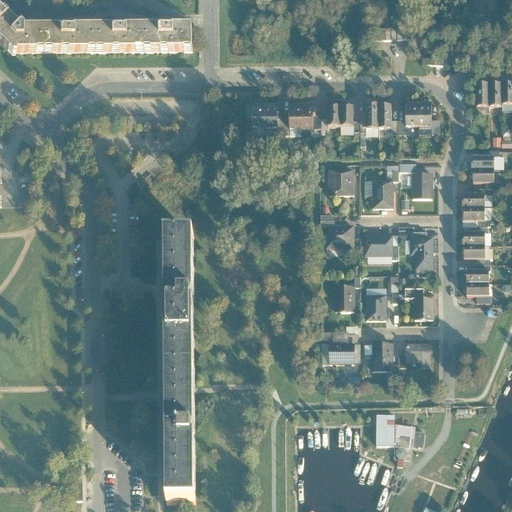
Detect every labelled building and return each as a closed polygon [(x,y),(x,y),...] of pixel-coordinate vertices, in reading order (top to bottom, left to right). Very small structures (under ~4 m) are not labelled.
[(500,30),(501,0),(488,0),(487,13),(473,13),(472,28),(500,30)] [(0,44),(11,56),(21,32),(0,11),(0,44)] [(11,56),(52,56),(52,31),(21,32),(11,56)] [(52,56),(93,56),(93,32),(52,31),(52,56)] [(403,31),(373,31),(374,43),(404,43),(403,31)] [(142,55),(142,32),(93,32),(93,56),(142,55)] [(142,32),(142,55),(191,55),(191,32),(142,32)] [(392,60),(374,59),(374,72),(392,72),(392,60)] [(490,111),(490,87),(477,88),(478,111),(490,111)] [(505,88),(490,87),(490,111),(505,111),(505,109),(505,88)] [(290,113),(291,134),(303,133),(303,108),(290,108),(290,113)] [(303,108),(303,133),(317,133),(317,132),(317,119),(316,108),(303,108)] [(407,124),(407,130),(420,130),(419,108),(407,108),(407,124)] [(419,108),(420,130),(433,130),(433,124),(433,108),(419,108)] [(251,109),(251,125),(251,131),(253,131),(264,131),(264,109),(251,109)] [(264,131),(277,131),(277,113),(277,109),(264,109),(264,131)] [(355,124),(354,110),(342,111),(343,131),(355,130),(355,124)] [(380,133),(380,110),(366,110),(366,124),(366,133),(380,133)] [(393,124),(393,110),(380,110),(380,133),(393,133),(393,124)] [(343,131),(342,111),(328,111),(328,122),(328,131),(343,131)] [(407,124),(398,124),(398,138),(407,138),(407,130),(407,124)] [(502,148),(502,139),(493,139),(493,148),(502,148)] [(496,174),(496,161),(486,161),(475,161),(475,173),(496,174)] [(355,173),(329,173),(329,200),(355,200),(355,173)] [(496,186),(496,174),(475,173),(475,187),(487,187),(496,187),(496,186)] [(434,203),(434,177),(414,178),(414,203),(434,203)] [(394,184),(373,184),(373,213),(394,213),(394,185),(394,184)] [(486,212),(486,199),(477,199),(466,200),(466,212),(486,212)] [(486,224),(486,212),(466,212),(466,226),(477,226),(486,226),(486,224)] [(355,253),(355,229),(335,229),(326,229),(326,230),(326,253),(355,253)] [(398,232),(399,243),(409,242),(408,232),(398,232)] [(487,250),(487,237),(477,237),(466,237),(466,251),(487,250)] [(394,261),(394,239),(365,240),(366,261),(394,261)] [(434,274),(434,241),(428,241),(414,241),(411,241),(411,259),(416,259),(416,275),(434,274)] [(193,245),(164,245),(164,393),(163,511),(193,511),(193,393),(193,245)] [(487,263),(487,250),(466,251),(467,264),(477,264),(487,264),(487,263)] [(491,288),(491,276),(477,276),(468,276),(468,288),(491,288)] [(491,300),(491,288),(468,288),(468,302),(477,302),(491,302),(491,300)] [(356,317),(356,291),(334,291),(335,317),(356,317)] [(406,303),(414,303),(425,303),(424,293),(406,293),(406,303)] [(388,326),(388,299),(366,300),(367,326),(388,326)] [(492,300),(491,300),(491,302),(477,302),(477,309),(492,309),(492,300)] [(435,325),(435,303),(425,303),(414,303),(414,325),(435,325)] [(333,336),(321,336),(321,347),(333,347),(333,336)] [(430,366),(431,349),(408,348),(407,366),(430,366)] [(356,369),(355,349),(330,349),(330,369),(356,369)] [(395,377),(395,349),(373,349),(374,378),(395,377)] [(395,449),(395,417),(376,417),(376,449),(395,449)] [(423,450),(424,434),(416,433),(414,450),(423,450)] [(71,504),(82,504),(82,484),(71,484),(71,504)]
